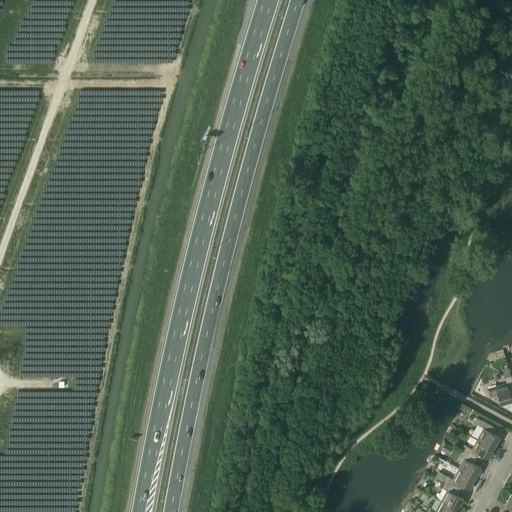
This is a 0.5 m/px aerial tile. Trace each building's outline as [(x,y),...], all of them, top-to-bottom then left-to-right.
[(511,400),(509,389),(511,387),(511,378),(511,375),(505,377),(507,382),(487,388),(490,398),(498,395),(500,404),(511,400)] [(477,424),(472,434),(478,438),(494,447),(500,436),(489,430),(492,425),(481,419),(477,417),(474,422),(477,424)] [(494,447),(478,438),(472,448),(467,445),(464,450),(473,456),(480,460),(483,455),(488,457),(494,447)] [(449,454),(454,446),(445,441),(442,447),(447,450),(446,452),(449,454)] [(458,468),(475,477),(481,467),(470,461),(473,456),(464,450),(462,450),(457,459),(462,462),(458,468)] [(453,479),(449,476),(448,476),(445,481),(456,487),(458,482),(469,488),(475,477),(458,468),(453,479)] [(456,487),(445,481),(442,487),(447,489),(441,500),(458,509),(464,498),(453,493),(456,487)] [(430,507),(427,511),(456,511),(458,509),(441,500),(436,510),(430,507)]
